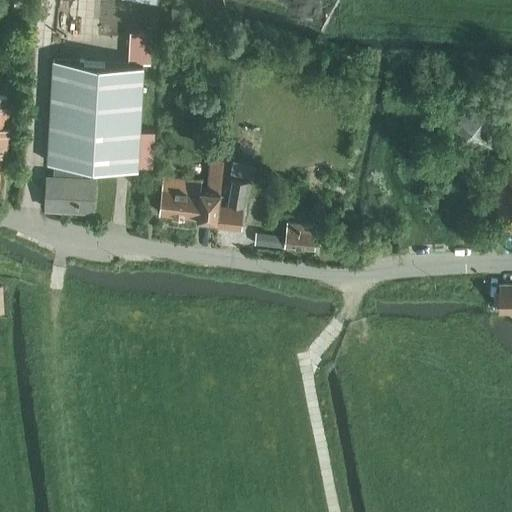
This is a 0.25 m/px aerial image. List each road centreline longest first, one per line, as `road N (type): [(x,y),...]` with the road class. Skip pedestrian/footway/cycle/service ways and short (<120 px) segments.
road 1 (unclassified): [(0,219),(329,274),(511,266)]
road 2 (track): [(336,511),(307,366),(352,309),(352,275)]
